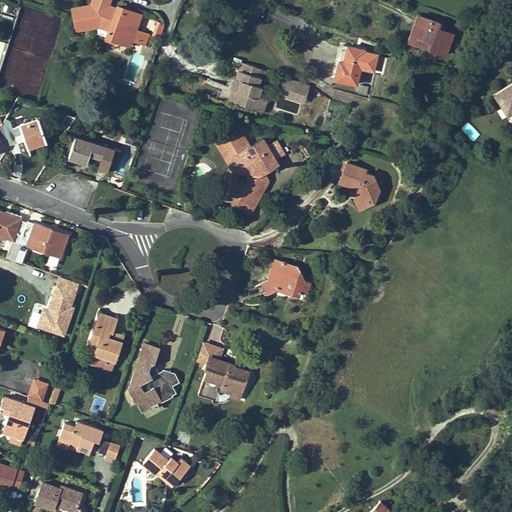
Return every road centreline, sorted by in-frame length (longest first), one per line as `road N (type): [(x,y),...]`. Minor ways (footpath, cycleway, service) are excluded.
road 1 (residential): [(147,239),(175,215),(202,216),(226,234),(233,256),(226,285),(203,303),(174,304),(149,287),(140,259)]
road 2 (residential): [(147,239),(0,186)]
